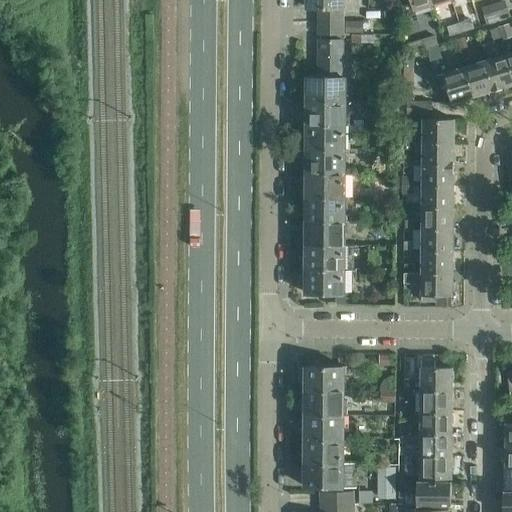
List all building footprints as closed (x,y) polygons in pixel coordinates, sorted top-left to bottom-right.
[(321,8),(321,21),(344,21),(344,7),(342,7),(341,0),(308,0),(308,8),(321,8)] [(401,0),(404,13),(414,10),(415,10),(415,9),(434,3),(432,0),(401,0)] [(509,8),(497,12),(500,20),(511,17),(509,8)] [(500,20),(497,12),(484,15),(487,24),(500,20)] [(472,19),(460,23),(463,31),(474,28),(472,19)] [(344,21),(321,21),(320,33),(344,33),(344,21)] [(363,21),(346,21),(346,33),(363,33),(363,21)] [(463,31),(460,23),(448,27),(450,35),(463,31)] [(499,27),(502,40),(510,38),(506,24),(499,27)] [(498,27),(491,29),(495,43),(502,40),(498,27)] [(423,40),(426,48),(438,44),(435,36),(423,40)] [(469,50),(465,37),(457,39),(461,52),(469,50)] [(309,76),(308,101),(344,101),(345,76),(341,76),(342,39),(320,39),(320,76),(309,76)] [(511,68),(507,54),(487,60),(496,89),(511,83),(511,68)] [(487,60),(466,66),(475,95),(496,89),(487,60)] [(475,95),(466,66),(438,75),(442,87),(448,86),(453,102),(475,95)] [(385,100),(385,112),(397,112),(397,100),(385,100)] [(308,101),(308,125),(344,125),(344,101),(308,101)] [(432,101),(408,101),(408,114),(432,113),(432,101)] [(424,119),(424,141),(454,142),(454,119),(424,119)] [(308,125),(308,149),(344,149),(344,125),(308,125)] [(416,141),(406,141),(406,149),(416,149),(416,141)] [(424,141),(424,163),(454,163),(454,142),(424,141)] [(308,149),(308,173),(344,173),(344,149),(308,149)] [(424,163),(423,185),(454,185),(454,163),(424,163)] [(308,173),(308,196),(344,197),(344,173),(308,173)] [(403,177),(403,185),(413,185),(413,177),(403,177)] [(413,185),(403,185),(403,193),(413,193),(413,185)] [(423,185),(423,206),(454,207),(454,185),(423,185)] [(308,196),(308,220),(344,221),(344,197),(308,196)] [(423,206),(423,228),(453,229),(454,207),(423,206)] [(405,219),(405,228),(415,228),(415,220),(405,219)] [(308,220),(308,244),(344,245),(344,221),(308,220)] [(423,228),(423,250),(453,250),(453,229),(423,228)] [(308,244),(307,268),(343,269),(344,245),(308,244)] [(423,250),(423,272),(453,272),(453,250),(423,250)] [(405,264),(405,272),(414,272),(415,264),(405,264)] [(343,269),(307,268),(307,293),(343,294),(343,269)] [(414,272),(405,272),(405,280),(414,280),(414,272)] [(453,272),(423,272),(422,300),(435,301),(435,295),(453,295),(453,272)] [(422,361),(422,390),(452,390),(452,367),(435,367),(435,361),(422,361)] [(307,365),(307,390),(343,390),(343,365),(307,365)] [(307,390),(307,414),(343,414),(343,390),(307,390)] [(422,390),(422,411),(452,411),(452,390),(422,390)] [(411,410),(401,410),(401,419),(411,419),(411,410)] [(497,419),(506,419),(506,410),(497,410),(497,419)] [(422,411),(422,433),(452,433),(452,411),(422,411)] [(307,414),(307,438),(343,438),(343,414),(307,414)] [(422,433),(422,455),(452,455),(452,433),(422,433)] [(307,438),(306,462),(342,462),(343,438),(307,438)] [(404,447),(404,455),(414,455),(414,447),(404,447)] [(414,455),(404,455),(404,463),(414,463),(414,455)] [(452,455),(422,455),(421,477),(452,477),(452,455)] [(342,462),(306,462),(306,487),(356,487),(356,463),(342,463),(342,462)] [(396,468),(378,468),(379,496),(396,496),(396,468)] [(404,504),(451,505),(452,481),(418,481),(418,495),(412,495),(404,494),(404,504)] [(511,511),(511,490),(504,490),(503,511),(511,511)] [(354,511),(354,491),(320,492),(321,511),(354,511)] [(359,491),(359,502),(369,503),(370,491),(359,491)] [(390,504),(390,511),(398,511),(398,503),(390,504)]
